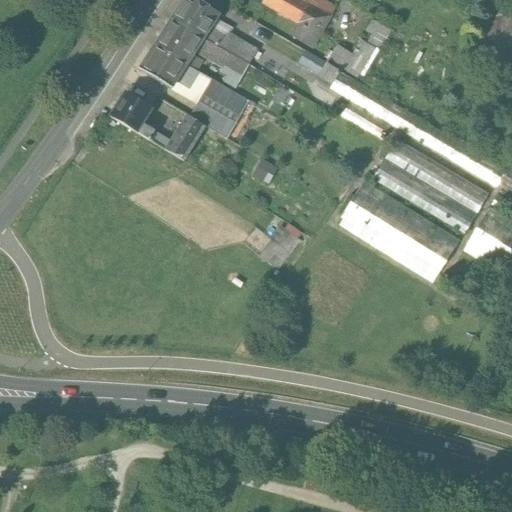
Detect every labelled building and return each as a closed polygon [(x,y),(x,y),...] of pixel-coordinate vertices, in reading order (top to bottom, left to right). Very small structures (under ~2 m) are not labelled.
[(218,18),(190,0),(185,0),(172,22),(204,41),(210,32),(218,18)] [(296,0),(265,0),(262,6),(298,27),(291,39),(312,52),(322,35),(315,31),(324,16),(296,0)] [(335,11),(316,0),(296,0),(324,16),(330,19),(335,11)] [(511,70),(511,29),(492,18),(474,50),(511,72),(511,70)] [(204,41),(172,22),(155,48),(187,67),(204,41)] [(225,41),(210,32),(204,41),(215,47),(225,53),(231,44),(225,41)] [(225,53),(215,47),(207,60),(219,67),(224,70),(231,57),(225,53)] [(187,67),(155,48),(139,72),(170,92),(184,71),(187,67)] [(351,58),(336,49),(327,66),(342,75),(351,58)] [(214,83),(187,67),(184,71),(185,78),(208,91),(211,87),(214,83)] [(392,105),(339,74),(329,91),(381,121),(392,105)] [(222,88),(214,83),(211,87),(219,92),(222,88)] [(219,92),(208,112),(221,120),(235,96),(222,88),(219,92)] [(152,111),(125,95),(110,118),(137,135),(141,129),(152,111)] [(208,112),(197,106),(189,119),(205,128),(213,133),(221,120),(208,112)] [(189,119),(186,117),(179,128),(198,139),(205,128),(189,119)] [(198,139),(179,128),(168,146),(165,151),(184,163),(198,139)] [(161,141),(141,129),(137,135),(157,147),(161,141)] [(401,139),(375,182),(468,237),(493,194),(401,139)] [(168,146),(161,141),(157,147),(165,151),(168,146)] [(259,177),(276,183),(282,165),(265,160),(259,177)] [(363,187),(338,229),(436,287),(461,245),(363,187)] [(511,206),(498,198),(465,252),(511,279),(511,206)] [(262,256),(280,270),(308,235),(289,220),(262,256)]
